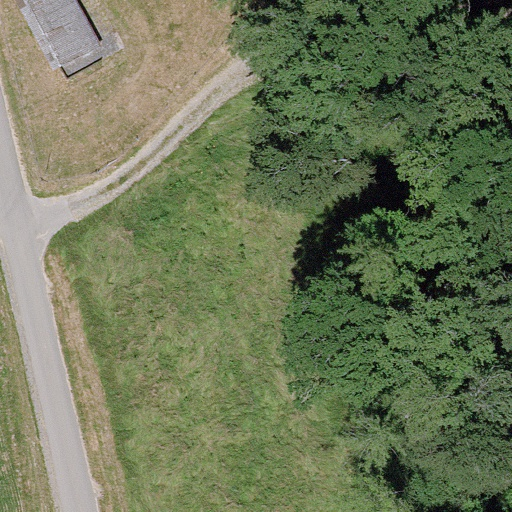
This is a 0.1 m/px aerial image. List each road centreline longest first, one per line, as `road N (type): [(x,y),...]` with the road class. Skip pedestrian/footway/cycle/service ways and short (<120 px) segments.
road 1 (track): [(13,220),(102,199),(173,144),(247,69),(336,39),(506,0)]
road 2 (residential): [(77,511),(0,167)]
